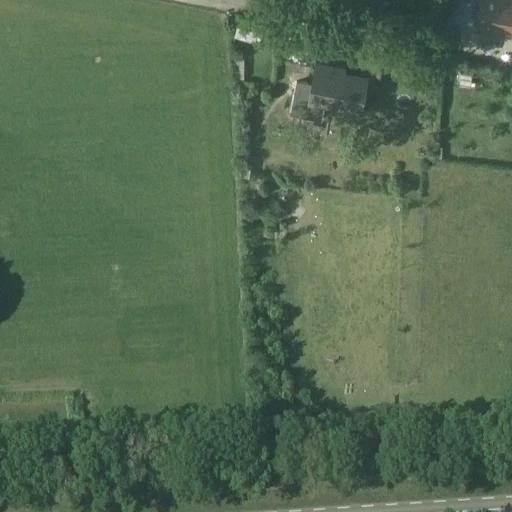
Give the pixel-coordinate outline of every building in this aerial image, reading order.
[(511,0),(478,0),(473,33),(511,40),(511,0)] [(259,43),(262,33),(236,25),(233,35),(259,43)] [(366,78),(313,67),(306,103),(359,113),(366,78)] [(470,86),(472,74),(460,73),(458,84),(470,86)] [(375,428),(374,413),(348,415),(349,430),(375,428)]
